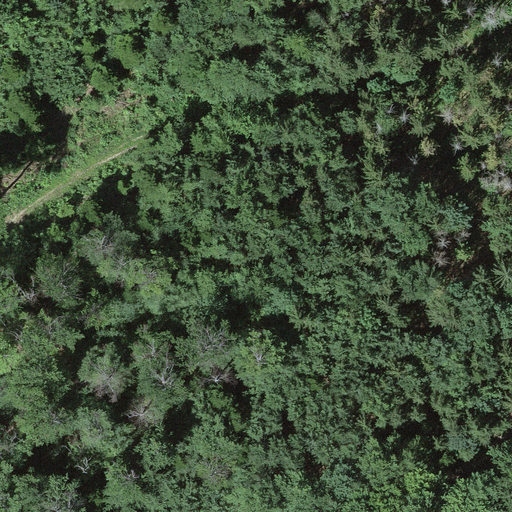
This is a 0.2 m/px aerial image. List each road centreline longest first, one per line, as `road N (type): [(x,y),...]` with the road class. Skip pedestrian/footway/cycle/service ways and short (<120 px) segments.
road 1 (track): [(511,20),(474,44),(363,84),(171,126),(106,155),(0,232)]
road 2 (track): [(511,324),(162,324),(64,337),(0,360)]
road 3 (track): [(511,439),(397,511)]
